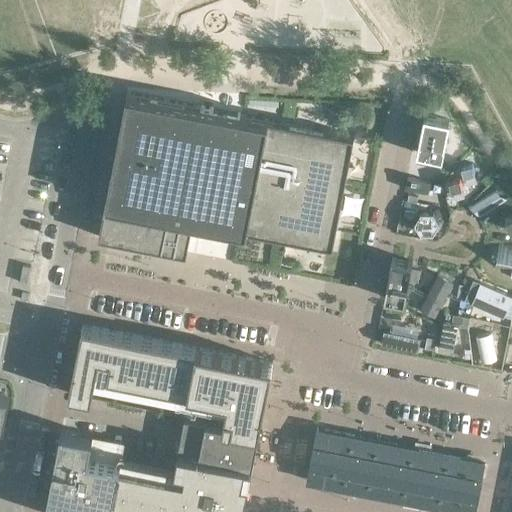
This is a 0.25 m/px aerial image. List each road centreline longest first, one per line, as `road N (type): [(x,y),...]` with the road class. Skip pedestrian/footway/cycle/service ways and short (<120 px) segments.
road 1 (residential): [(511,410),(358,380),(273,318),(57,279)]
road 2 (residential): [(57,279),(89,116)]
road 3 (residential): [(10,501),(40,352)]
